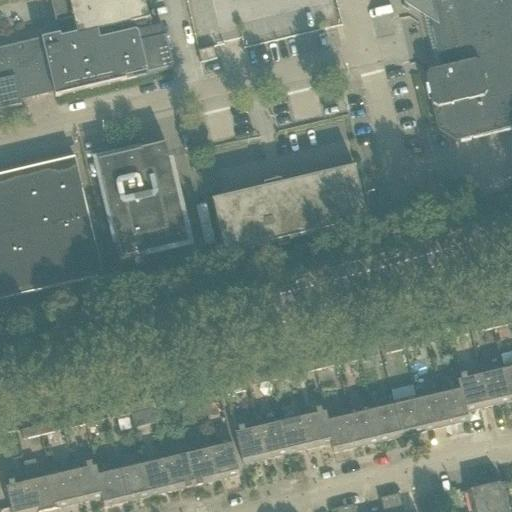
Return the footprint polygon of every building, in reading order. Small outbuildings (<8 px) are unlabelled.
[(144,0),(55,0),(59,13),(53,14),(55,24),(73,20),(77,37),(95,32),(96,34),(149,21),(144,0)] [(511,0),(415,0),(413,4),(428,13),(442,70),(428,73),(425,78),(432,107),(435,109),(433,112),(435,123),(437,132),(454,142),(511,128),(511,0)] [(58,36),(41,40),(54,94),(53,94),(54,98),(172,71),(162,28),(151,31),(149,21),(96,34),(95,32),(77,37),(73,20),(55,24),(58,36)] [(54,94),(41,40),(0,49),(0,111),(21,106),(20,102),(53,94),(54,94)] [(197,52),(200,64),(216,60),(213,48),(197,52)] [(117,247),(116,247),(119,263),(145,256),(189,246),(169,161),(170,161),(166,145),(140,151),(140,153),(133,154),(133,152),(132,152),(133,155),(120,158),(119,155),(119,158),(112,159),(112,158),(96,162),(114,240),(115,240),(117,247)] [(0,301),(102,277),(74,159),(0,176),(0,301)] [(200,167),(206,196),(216,194),(209,165),(200,167)] [(263,185),(264,191),(212,203),(225,256),(276,244),(277,249),(290,246),(289,241),(367,223),(354,170),(281,187),(280,181),(263,185)] [(215,245),(205,204),(194,206),(204,247),(215,245)] [(509,314),(490,319),(493,330),(511,325),(509,314)] [(493,330),(490,319),(473,323),(476,334),(493,330)] [(465,325),(446,330),(449,340),(468,335),(465,325)] [(449,340),(446,330),(429,334),(431,344),(449,340)] [(420,336),(402,340),(404,351),(423,346),(420,336)] [(404,351),(402,340),(383,345),(386,355),(404,351)] [(376,347),(357,351),(360,361),(378,357),(376,347)] [(360,361),(357,351),(339,355),(342,365),(360,361)] [(331,357),(313,362),(315,372),(333,367),(331,357)] [(315,372),(313,362),(295,366),(298,376),(315,372)] [(511,365),(502,368),(510,403),(511,402),(511,365)] [(287,368),(268,372),(271,382),(289,378),(287,368)] [(502,368),(480,373),(488,408),(510,403),(502,368)] [(271,382),(268,372),(251,377),(253,386),(261,385),(268,383),(271,382)] [(480,373),(458,378),(468,422),(469,422),(467,413),(488,408),(480,373)] [(225,387),(227,397),(246,393),(243,383),(225,387)] [(460,387),(438,393),(446,428),(468,422),(460,387)] [(201,393),(203,403),(221,398),(219,389),(201,393)] [(190,391),(173,395),(175,405),(193,401),(190,391)] [(438,393),(415,398),(424,433),(446,428),(438,393)] [(175,405),(173,395),(154,400),(156,409),(175,405)] [(415,398),(393,403),(401,438),(424,433),(415,398)] [(146,401),(128,405),(130,415),(148,411),(146,401)] [(393,403),(371,408),(379,444),(401,438),(393,403)] [(130,415),(128,405),(109,410),(112,420),(130,415)] [(371,408),(349,414),(357,449),(379,444),(371,408)] [(324,410),(302,415),(310,450),(325,447),(332,445),(333,445),(326,419),(324,410)] [(101,412),(83,416),(86,426),(104,421),(101,412)] [(232,418),(235,431),(258,426),(254,413),(232,418)] [(349,414),(326,419),(333,445),(335,454),(357,449),(349,414)] [(302,415),(280,420),(288,456),(310,450),(302,415)] [(86,426),(83,416),(65,420),(67,430),(86,426)] [(280,420),(258,426),(266,461),(288,456),(280,420)] [(57,422),(39,426),(41,436),(59,432),(57,422)] [(41,436),(39,426),(21,431),(23,441),(41,436)] [(266,461),(258,426),(235,431),(243,466),(266,461)] [(231,442),(208,447),(217,481),(239,476),(231,442)] [(208,447),(186,452),(194,487),(217,481),(208,447)] [(186,452),(164,458),(172,492),(194,487),(186,452)] [(164,458),(142,463),(150,497),(172,492),(164,458)] [(35,462),(24,464),(28,480),(35,511),(45,511),(58,509),(50,474),(38,477),(35,462)] [(142,463),(119,468),(127,503),(150,497),(142,463)] [(95,464),(72,469),(81,504),(96,500),(102,499),(103,498),(97,473),(95,464)] [(95,464),(105,508),(127,503),(119,468),(97,473),(95,464)] [(72,469),(50,474),(58,509),(81,504),(72,469)] [(35,511),(28,480),(5,485),(11,511),(35,511)] [(467,493),(471,511),(488,511),(507,508),(502,485),(467,493)] [(402,511),(399,495),(390,498),(393,511),(402,511)] [(421,500),(423,511),(436,511),(433,497),(421,500)] [(393,511),(390,498),(380,500),(383,511),(393,511)]
